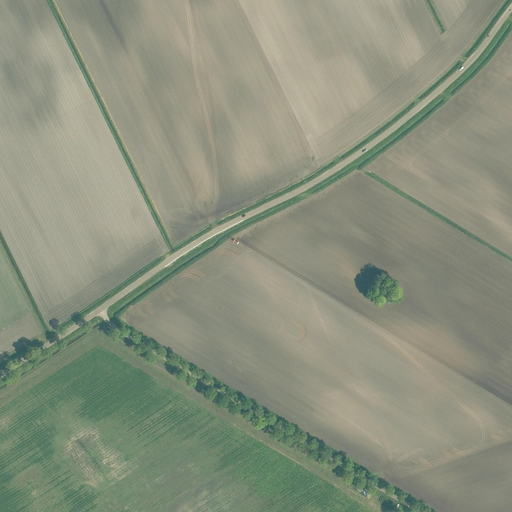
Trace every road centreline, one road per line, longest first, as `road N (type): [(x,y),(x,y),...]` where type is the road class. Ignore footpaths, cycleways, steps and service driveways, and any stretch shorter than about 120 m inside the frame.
road 1 (tertiary): [(100,309),(196,241),(370,145),(466,64),(511,7)]
road 2 (unclassified): [(419,511),(115,328),(100,309)]
